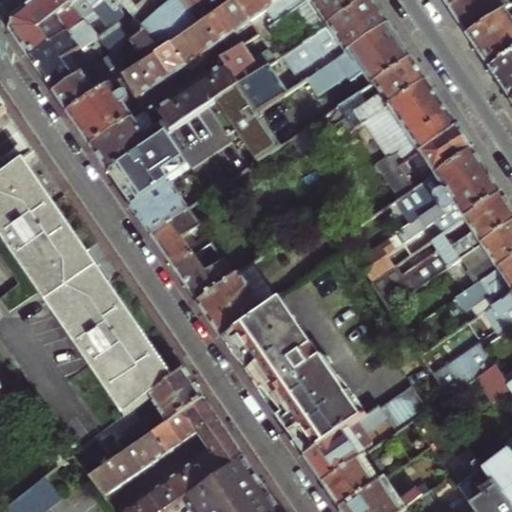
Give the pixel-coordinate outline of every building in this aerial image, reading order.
[(10,32),(30,61),(85,23),(66,0),(36,0),(12,20),(10,32)] [(144,34),(117,0),(66,0),(85,23),(93,33),(111,57),(116,54),(126,46),(144,34)] [(117,0),(144,34),(160,55),(174,46),(188,36),(199,28),(180,0),(117,0)] [(180,0),(199,28),(204,25),(220,14),(237,3),(241,0),(180,0)] [(241,0),(237,3),(250,24),(258,19),(266,14),(257,0),(241,0)] [(257,0),(266,14),(276,7),(283,2),(281,0),(257,0)] [(371,0),(313,0),(292,15),(269,30),(276,42),(306,22),(316,38),(372,1),(371,0)] [(292,15),(313,0),(292,0),(291,3),(286,7),(292,15)] [(442,0),(449,8),(461,0),(442,0)] [(511,0),(461,0),(449,8),(460,26),(464,30),(511,2),(511,0)] [(347,57),(390,28),(382,17),(372,1),(316,38),(285,59),(299,80),(342,50),(347,57)] [(511,2),(464,30),(483,60),(489,70),(511,53),(511,2)] [(220,14),(234,35),(244,29),(250,24),(237,3),(220,14)] [(204,25),(219,46),(227,40),(234,35),(220,14),(204,25)] [(43,80),(54,96),(83,76),(71,58),(81,52),(76,45),(93,33),(85,23),(30,61),(43,80)] [(188,36),(202,57),(210,52),(219,46),(204,25),(199,28),(188,36)] [(365,93),(412,61),(402,47),(390,28),(347,57),(310,81),(321,99),(350,79),(353,84),(357,80),(365,93)] [(252,33),(254,40),(265,33),(260,29),(252,33)] [(144,34),(126,46),(130,51),(133,48),(146,64),(156,57),(160,55),(144,34)] [(174,46),(188,67),(196,62),(202,57),(188,36),(174,46)] [(156,57),(170,79),(180,72),(188,67),(174,46),(160,55),(156,57)] [(244,47),(234,54),(223,61),(222,62),(226,68),(241,89),(270,69),(276,65),(268,53),(259,59),(257,67),(244,47)] [(222,54),(223,61),(234,54),(228,50),(222,54)] [(511,53),(489,70),(505,93),(511,103),(511,53)] [(65,112),(68,117),(97,97),(87,83),(91,81),(96,82),(112,72),(115,78),(124,72),(125,66),(116,54),(111,57),(83,76),(54,96),(59,103),(65,112)] [(141,67),(156,89),(163,84),(170,79),(156,57),(146,64),(141,67)] [(368,124),(427,84),(421,75),(412,61),(365,93),(340,110),(356,133),(368,124)] [(141,67),(124,79),(138,101),(147,95),(156,89),(141,67)] [(218,73),(209,79),(223,101),(241,89),(226,68),(218,73)] [(288,96),(270,69),(241,89),(258,116),(286,97),(288,96)] [(201,84),(193,89),(207,112),(217,105),(223,101),(209,79),(201,84)] [(422,155),(458,131),(448,115),(427,84),(368,124),(391,158),(389,159),(391,161),(379,169),(401,202),(407,198),(416,193),(405,176),(401,170),(409,164),(422,155)] [(78,131),(90,148),(132,119),(124,108),(128,106),(130,100),(128,96),(122,96),(118,98),(111,88),(97,97),(68,117),(78,131)] [(185,95),(176,101),(191,122),(206,112),(207,112),(193,89),(185,95)] [(241,89),(223,101),(217,105),(241,138),(263,123),(258,116),(241,89)] [(158,112),(166,123),(174,134),(177,132),(191,122),(176,101),(169,106),(158,112)] [(191,122),(177,132),(188,149),(217,130),(206,112),(191,122)] [(110,176),(138,158),(167,138),(174,134),(166,123),(160,127),(159,124),(154,127),(145,114),(134,121),(132,119),(90,148),(98,159),(110,176)] [(0,171),(3,176),(23,162),(34,153),(21,135),(7,115),(0,121),(0,171)] [(337,136),(326,120),(313,128),(324,144),(337,136)] [(281,150),(263,123),(241,138),(259,165),(281,150)] [(437,178),(474,154),(468,145),(458,131),(422,155),(437,178)] [(138,158),(110,176),(121,193),(133,211),(170,186),(164,178),(185,164),(167,138),(138,158)] [(402,234),(488,175),(482,166),(474,154),(437,178),(426,186),(416,193),(407,198),(415,210),(408,215),(407,219),(396,226),(402,234)] [(124,419),(150,400),(175,381),(101,275),(40,186),(23,162),(3,176),(0,178),(0,237),(54,317),(89,367),(124,419)] [(191,172),(185,164),(164,178),(170,186),(191,172)] [(414,170),(409,164),(401,170),(405,176),(414,170)] [(466,222),(503,197),(495,185),(488,175),(402,234),(358,264),(373,286),(394,271),(386,257),(405,245),(405,246),(439,223),(447,235),(466,222)] [(144,226),(152,237),(188,213),(170,186),(133,211),(144,226)] [(453,268),(511,227),(511,209),(508,205),(503,197),(466,222),(474,234),(453,248),(445,236),(433,244),(439,253),(408,274),(402,266),(394,271),(373,286),(390,311),(453,268)] [(164,255),(176,272),(213,246),(209,241),(193,251),(184,239),(201,228),(190,212),(188,213),(152,237),(164,255)] [(470,293),(511,263),(511,227),(453,268),(470,293)] [(187,288),(198,304),(236,279),(213,246),(176,272),(187,288)] [(486,315),(511,297),(511,263),(470,293),(458,300),(467,314),(473,310),(480,320),(486,315)] [(212,325),(223,341),(279,303),(254,266),(236,279),(198,304),(212,325)] [(501,338),(511,330),(511,297),(486,315),(501,338)] [(266,403),(306,461),(367,420),(285,299),(279,303),(223,341),(266,403)] [(407,336),(422,358),(432,352),(417,329),(407,336)] [(478,382),(497,370),(482,348),(436,379),(451,401),(478,382)] [(494,406),(511,393),(511,392),(506,383),(497,370),(478,382),(494,406)] [(184,416),(204,402),(196,389),(185,373),(175,381),(150,400),(163,420),(157,424),(154,418),(150,418),(124,436),(124,439),(128,446),(125,448),(129,454),(139,448),(154,437),(170,426),(184,416)] [(415,392),(384,413),(390,421),(400,435),(430,415),(415,392)] [(204,402),(184,416),(197,436),(196,437),(199,442),(201,441),(221,427),(213,414),(204,402)] [(316,475),(324,486),(364,459),(366,457),(364,454),(374,448),(367,437),(390,421),(384,413),(382,410),(367,420),(306,461),(316,475)] [(184,416),(170,426),(183,446),(191,441),(196,437),(197,436),(184,416)] [(170,426),(154,437),(167,457),(176,451),(183,446),(170,426)] [(224,431),(221,427),(201,441),(203,445),(207,450),(227,435),(224,431)] [(224,475),(245,461),(237,450),(227,435),(207,450),(205,451),(208,456),(210,455),(224,475)] [(139,448),(152,468),(160,462),(167,457),(154,437),(139,448)] [(129,454),(124,458),(137,478),(145,472),(152,468),(139,448),(129,454)] [(511,454),(510,452),(485,471),(511,510),(511,454)] [(210,455),(208,456),(202,460),(196,464),(210,485),(224,475),(210,455)] [(124,458),(108,469),(122,488),(130,482),(137,478),(124,458)] [(334,501),(341,511),(382,484),(364,459),(324,486),(334,501)] [(280,511),(268,494),(245,461),(224,475),(210,485),(194,495),(190,498),(195,505),(199,511),(280,511)] [(461,489),(470,502),(476,511),(511,511),(511,510),(485,471),(479,463),(475,465),(480,474),(461,489)] [(210,485),(196,464),(189,469),(180,475),(194,495),(210,485)] [(108,469),(91,480),(105,500),(114,494),(122,488),(108,469)] [(194,495),(180,475),(172,481),(165,486),(179,505),(190,498),(194,495)] [(47,479),(3,511),(53,511),(66,503),(47,479)] [(407,511),(431,495),(424,486),(410,496),(410,502),(405,506),(388,481),(382,484),(341,511),(407,511)] [(168,511),(179,505),(165,486),(157,491),(150,496),(161,511),(168,511)] [(161,511),(150,496),(143,501),(134,507),(137,511),(161,511)] [(109,504),(114,511),(117,511),(120,510),(114,501),(109,504)] [(453,511),(452,509),(447,511),(476,511),(470,502),(456,511),(453,511)]
